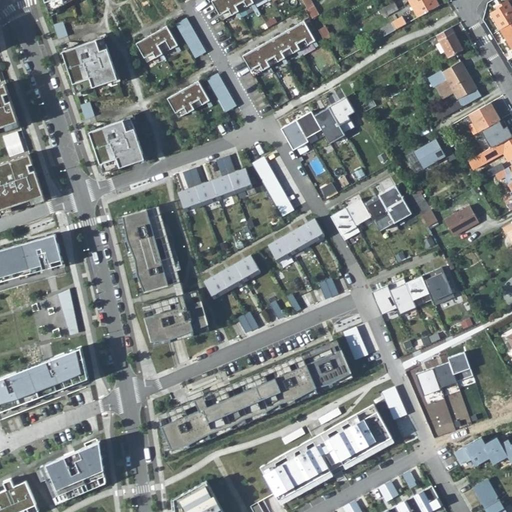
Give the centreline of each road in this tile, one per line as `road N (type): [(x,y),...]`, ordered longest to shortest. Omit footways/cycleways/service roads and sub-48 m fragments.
road 1 (residential): [(129,390),(364,294)]
road 2 (residential): [(12,0),(81,195)]
road 3 (residential): [(81,195),(129,390)]
road 4 (residential): [(258,130),(279,142),(364,294)]
road 5 (residential): [(81,195),(258,130)]
road 6 (residential): [(364,294),(427,451)]
road 7 (residential): [(129,390),(0,448)]
road 8 (residential): [(427,451),(314,511)]
road 9 (residential): [(129,390),(145,511)]
